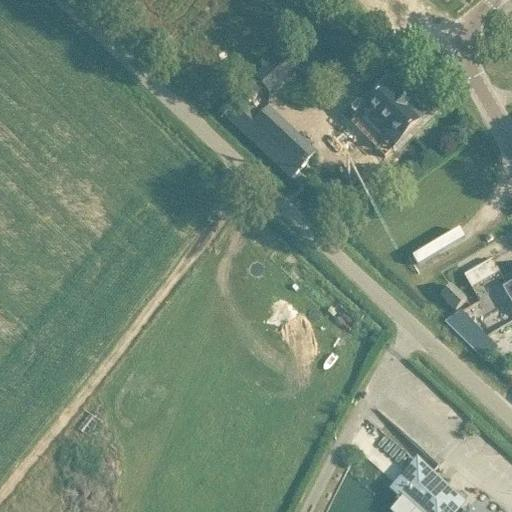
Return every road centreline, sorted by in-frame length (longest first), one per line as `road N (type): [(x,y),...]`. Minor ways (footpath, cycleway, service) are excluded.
road 1 (unclassified): [(511,413),(64,0)]
road 2 (tertiary): [(511,143),(477,79),(471,49),(492,0)]
